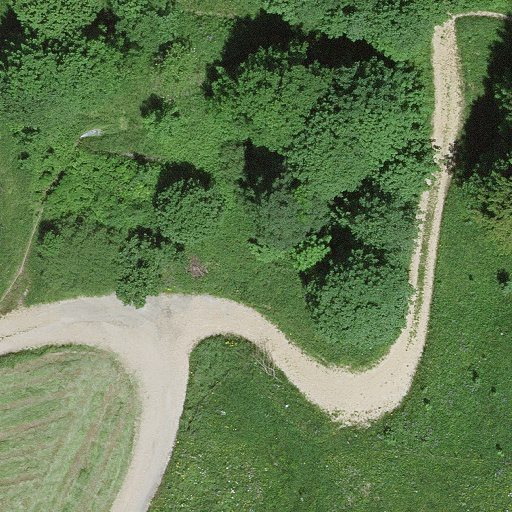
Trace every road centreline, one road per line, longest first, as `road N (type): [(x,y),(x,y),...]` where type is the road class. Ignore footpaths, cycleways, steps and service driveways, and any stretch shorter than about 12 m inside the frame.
road 1 (track): [(437,0),(445,111),(432,214),(414,330),(388,383),(347,396),(307,379),(244,318),(190,310),(149,327)]
road 2 (track): [(129,511),(168,403),(167,359),(149,327)]
road 3 (track): [(149,327),(109,314),(54,319),(0,339)]
